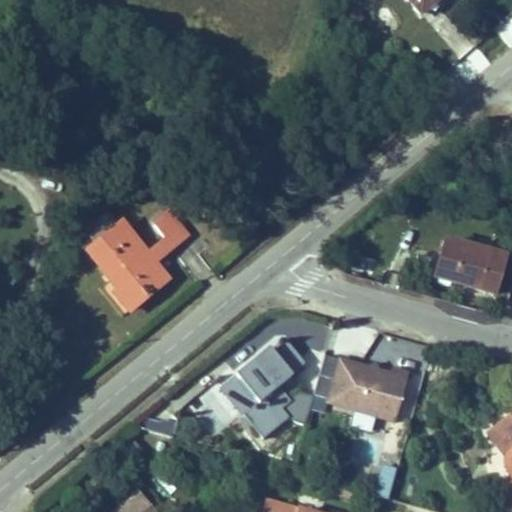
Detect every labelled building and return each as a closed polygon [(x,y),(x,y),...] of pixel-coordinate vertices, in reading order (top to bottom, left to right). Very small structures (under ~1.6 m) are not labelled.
[(413,0),(422,10),(434,0),(413,0)] [(156,239),(168,253),(184,239),(164,216),(148,229),(156,239)] [(124,309),(162,277),(152,265),(140,251),(117,224),(84,252),(115,289),(111,293),(124,309)] [(140,251),(152,265),(168,253),(156,239),(140,251)] [(444,281),(487,297),(499,259),(448,239),(444,251),(436,248),(429,267),(444,273),(444,281)] [(305,361),(288,339),(275,349),(273,346),(238,374),(259,400),(243,413),(262,437),(287,417),(280,407),(289,400),(278,386),(295,372),(293,370),(305,361)] [(398,369),(328,346),(314,388),(399,417),(416,365),(401,360),(398,369)] [(297,389),(289,400),(280,407),(287,417),(302,422),(312,393),(297,389)] [(210,405),(196,414),(209,434),(223,425),(210,405)] [(511,498),(510,506),(511,506),(511,416),(501,424),(511,439),(511,449),(509,455),(511,461),(511,498)] [(144,421),(143,434),(172,435),(173,422),(144,421)] [(388,501),(394,469),(376,466),(370,497),(388,501)] [(155,511),(136,489),(110,511),(155,511)] [(327,511),(318,511),(265,495),(259,511),(339,511),(328,509),(327,511)]
